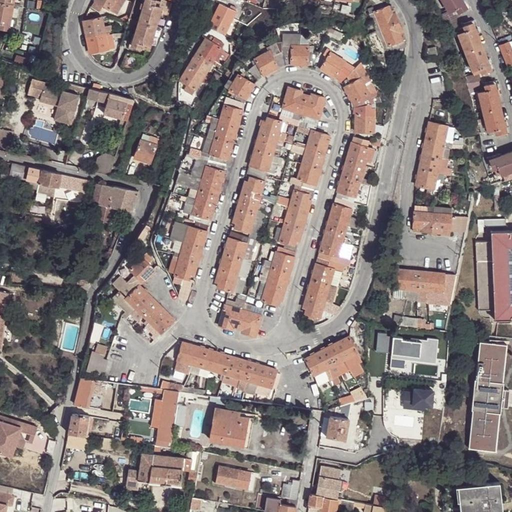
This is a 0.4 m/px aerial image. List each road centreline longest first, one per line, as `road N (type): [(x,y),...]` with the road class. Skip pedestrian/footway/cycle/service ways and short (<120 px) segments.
road 1 (residential): [(282,345),(341,132),(337,99),(311,77),(284,78),(262,93),(192,322)]
road 2 (residential): [(0,155),(149,188),(91,293),(46,511)]
road 3 (residential): [(282,345),(334,327),(360,293),(415,59),(411,18),(400,0)]
road 4 (residential): [(187,0),(156,63),(133,79),(96,73),(82,61),(72,34),(82,0)]
road 5 (residential): [(470,0),(511,119)]
